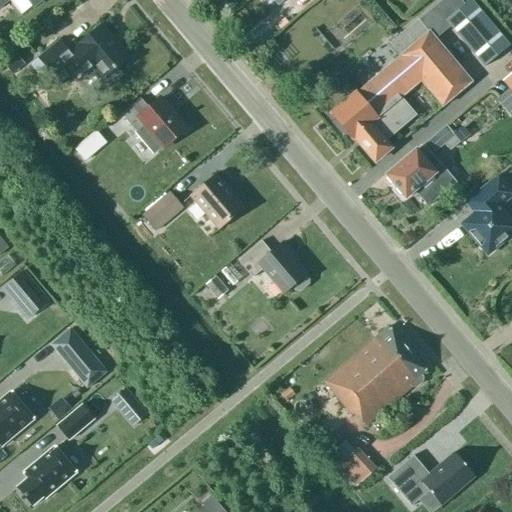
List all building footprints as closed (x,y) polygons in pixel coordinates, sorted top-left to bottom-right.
[(388,65),(330,114),(351,139),(353,137),(374,162),(389,148),(382,140),(412,115),(398,99),(420,81),(441,106),(471,82),(456,65),(434,39),(449,26),(482,65),(483,66),(485,65),(508,45),(470,0),(468,0),(463,4),(459,0),(441,0),(390,43),(400,55),(388,65)] [(59,41),(38,58),(54,77),(66,67),(74,76),(76,79),(91,67),(101,80),(103,79),(109,87),(122,75),(116,68),(129,58),(102,25),(75,48),(69,53),(59,41)] [(511,71),(501,81),(511,93),(511,71)] [(140,98),(121,115),(136,132),(135,133),(153,153),(161,146),(163,148),(186,128),(160,98),(148,108),(140,98)] [(446,127),(427,142),(435,151),(444,143),(450,149),(458,142),(446,127)] [(454,182),(423,145),(415,152),(414,151),(385,175),(404,198),(416,188),(429,202),(426,204),(427,205),(454,182)] [(218,230),(244,208),(243,207),(248,202),(231,181),(225,186),(215,174),(189,196),(218,230)] [(499,207),(511,195),(511,192),(498,175),(473,196),(482,207),(461,224),(487,255),(505,239),(507,242),(511,237),(511,217),(509,219),(499,207)] [(169,192),(142,216),(155,231),(182,208),(169,192)] [(290,255),(292,253),(283,242),(271,253),(261,241),(238,261),(252,278),(262,269),(283,294),(291,286),(295,291),(300,291),(307,285),(308,279),(305,275),(306,274),(290,255)] [(1,288),(3,291),(27,319),(48,301),(23,271),(1,288)] [(204,284),(217,298),(226,290),(214,275),(204,284)] [(427,373),(388,327),(323,382),(351,415),(353,413),(364,426),(409,388),(408,386),(411,383),(413,385),(427,373)] [(50,344),(86,388),(106,371),(70,328),(50,344)] [(0,445),(1,446),(33,420),(10,392),(0,400),(0,445)] [(81,405),(57,426),(68,440),(93,419),(81,405)] [(54,447),(50,450),(23,472),(28,478),(17,487),(32,506),(43,496),(45,498),(75,473),(54,447)] [(413,455),(387,478),(411,506),(432,488),(445,503),(475,477),(453,452),(428,474),(413,455)]
